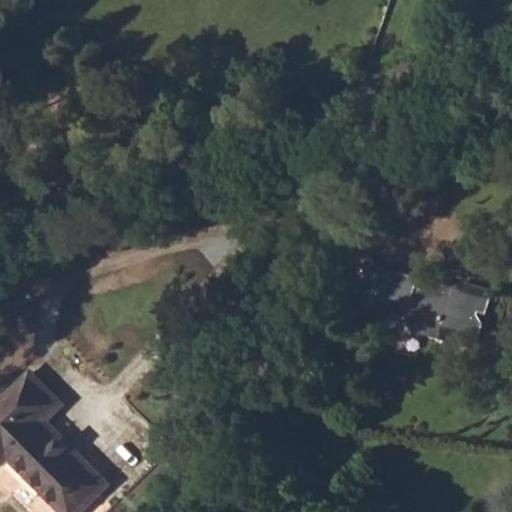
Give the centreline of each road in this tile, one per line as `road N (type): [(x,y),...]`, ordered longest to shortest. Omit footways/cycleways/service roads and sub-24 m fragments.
road 1 (residential): [(207,511),(352,97)]
road 2 (residential): [(0,221),(352,97)]
road 3 (residential): [(352,97),(511,39)]
